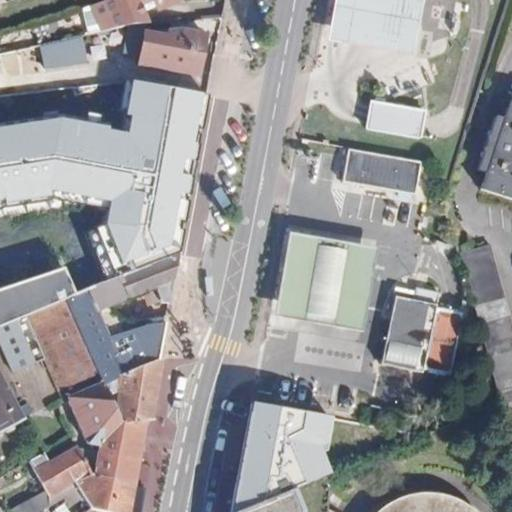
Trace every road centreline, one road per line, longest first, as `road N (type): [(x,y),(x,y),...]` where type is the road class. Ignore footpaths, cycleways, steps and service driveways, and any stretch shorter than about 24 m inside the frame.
road 1 (secondary): [(224,356),(295,0)]
road 2 (residential): [(511,255),(508,241),(477,229),(469,193),(511,63)]
